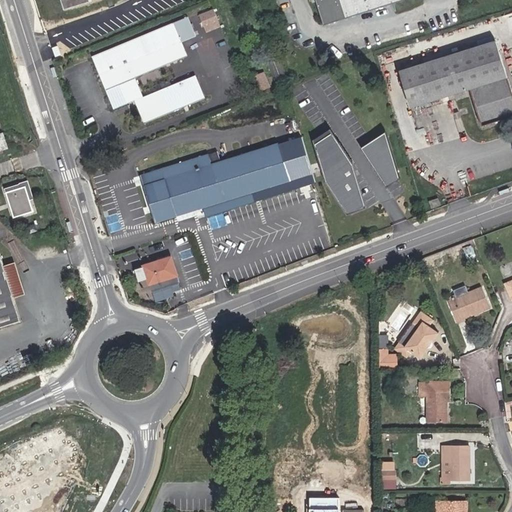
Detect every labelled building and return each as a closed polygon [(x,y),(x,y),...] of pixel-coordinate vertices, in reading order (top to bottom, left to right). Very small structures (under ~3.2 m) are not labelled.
[(62,0),(66,9),(92,0),(62,0)] [(311,0),(312,3),(316,2),(323,25),(404,0),(311,0)] [(214,10),(200,16),(205,29),(219,23),(214,10)] [(142,99),(134,79),(187,58),(181,42),(195,36),(188,18),(93,56),(115,109),(128,104),(126,100),(133,97),(134,101),(143,123),(203,99),(195,78),(142,99)] [(205,29),(206,33),(221,27),(219,23),(205,29)] [(469,39),(486,33),(483,23),(466,28),(469,39)] [(482,126),(511,117),(511,90),(496,41),(400,71),(411,108),(470,90),(482,126)] [(280,87),(289,84),(280,62),(271,66),(280,87)] [(264,93),(273,89),(268,75),(259,79),(264,93)] [(332,128),(313,138),(326,180),(348,216),(369,207),(355,162),(332,128)] [(381,176),(398,171),(386,129),(358,140),(381,176)] [(142,175),(156,223),(204,208),(252,193),(290,181),(279,143),(220,161),(218,152),(142,175)] [(381,176),(384,180),(399,176),(398,171),(381,176)] [(33,199),(28,182),(19,184),(20,188),(24,187),(29,200),(33,199)] [(24,187),(20,188),(19,184),(5,188),(14,217),(32,211),(29,200),(24,187)] [(206,217),(255,202),(252,193),(204,208),(206,217)] [(432,208),(440,205),(438,198),(429,201),(432,208)] [(0,326),(20,321),(12,298),(3,266),(0,257),(0,326)] [(179,284),(171,259),(169,259),(168,257),(157,260),(158,263),(144,268),(139,270),(141,278),(146,276),(152,293),(179,284)] [(24,294),(14,262),(3,266),(12,298),(24,294)] [(489,307),(481,287),(470,292),(467,284),(456,289),(459,296),(447,301),(455,320),(489,307)] [(412,353),(422,360),(440,334),(431,328),(435,321),(422,313),(414,325),(420,329),(406,348),(400,344),(396,350),(408,359),(412,353)] [(451,400),(451,381),(420,382),(421,397),(428,397),(429,423),(448,422),(448,400),(451,400)] [(24,462),(0,472),(0,497),(7,511),(40,496),(35,487),(63,475),(69,467),(74,458),(74,450),(71,443),(66,441),(62,442),(57,433),(19,450),(24,462)] [(469,446),(443,447),(443,464),(443,477),(440,477),(440,483),(450,483),(450,481),(469,481),(469,446)] [(394,471),(381,471),(381,479),(394,479),(394,471)] [(311,499),(311,511),(363,511),(363,510),(340,510),(339,498),(311,499)] [(461,511),(462,501),(444,501),(444,511),(461,511)]
